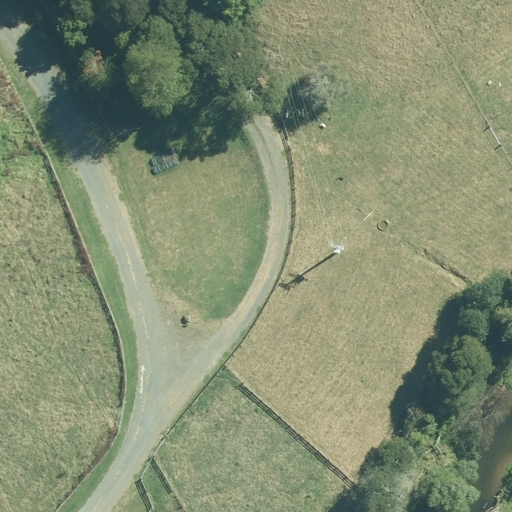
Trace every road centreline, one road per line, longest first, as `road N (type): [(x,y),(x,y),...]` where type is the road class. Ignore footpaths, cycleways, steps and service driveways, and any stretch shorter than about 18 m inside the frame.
road 1 (unclassified): [(187,399),(258,303),(279,250),(281,177),(239,90),(177,0)]
road 2 (unclassified): [(2,0),(54,62),(187,399)]
road 3 (unclassified): [(187,399),(96,511)]
